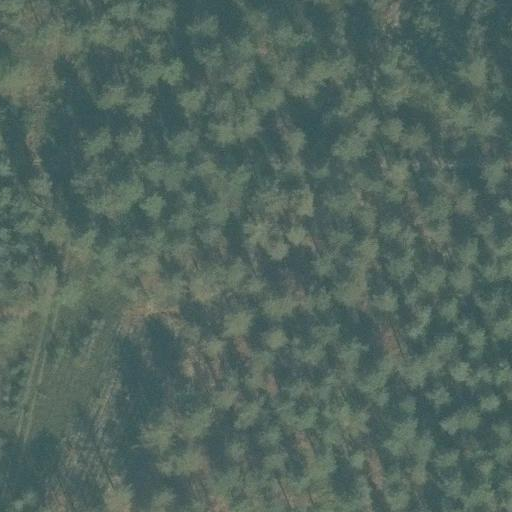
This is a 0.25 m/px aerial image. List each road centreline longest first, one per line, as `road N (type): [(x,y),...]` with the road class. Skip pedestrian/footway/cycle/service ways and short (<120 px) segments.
road 1 (track): [(511,168),(0,163)]
road 2 (track): [(69,0),(61,162)]
